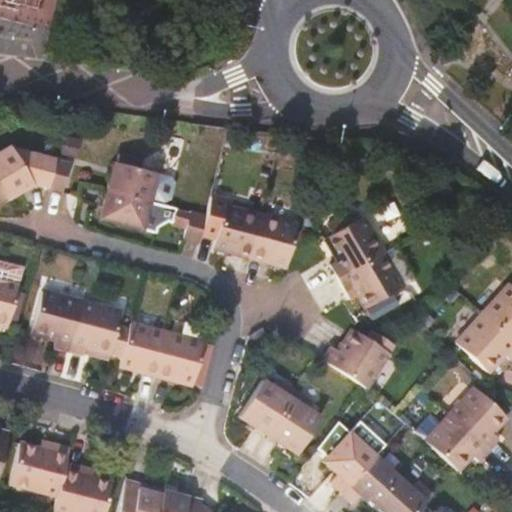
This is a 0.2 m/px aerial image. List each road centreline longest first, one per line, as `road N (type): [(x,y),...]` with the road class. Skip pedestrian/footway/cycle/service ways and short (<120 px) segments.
road 1 (residential): [(128,88),(239,111),(328,107)]
road 2 (residential): [(226,296),(192,270),(38,229)]
road 3 (tertiary): [(338,107),(409,118),(511,192)]
road 4 (residential): [(0,387),(187,441)]
road 5 (tertiary): [(511,155),(388,28)]
road 6 (residential): [(276,32),(258,58),(219,82),(128,88)]
road 7 (residential): [(187,441),(210,400),(227,334),(226,296)]
road 8 (residential): [(128,88),(0,69)]
road 9 (residential): [(187,441),(287,511)]
